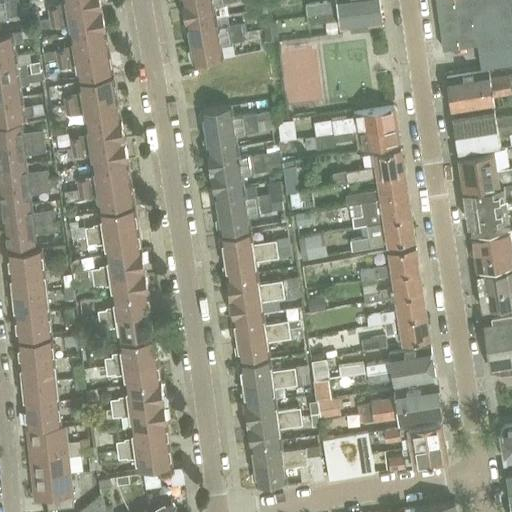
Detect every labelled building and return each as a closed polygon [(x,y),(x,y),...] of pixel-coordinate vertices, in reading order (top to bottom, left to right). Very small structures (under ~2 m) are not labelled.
[(0,0),(0,8),(19,6),(18,0),(0,0)] [(54,7),(47,9),(48,17),(103,7),(101,0),(64,0),(65,2),(54,4),(54,7)] [(187,0),(183,1),(182,1),(186,23),(187,22),(217,16),(215,4),(237,0),(236,0),(187,0)] [(260,0),(261,5),(263,20),(273,19),(270,0),(260,0)] [(307,14),(380,4),(379,0),(336,0),(305,4),(307,14)] [(511,0),(436,0),(442,47),(477,42),(480,66),(511,61),(511,0)] [(30,4),(19,6),(0,8),(0,29),(0,30),(0,27),(0,17),(31,13),(30,4)] [(380,4),(307,14),(308,24),(340,19),(341,27),(383,21),(380,4)] [(260,6),(252,7),(254,22),(262,21),(260,6)] [(39,19),(40,26),(57,23),(58,27),(69,25),(71,35),(106,29),(106,28),(103,7),(48,17),(39,19)] [(218,28),(217,16),(187,22),(187,23),(185,25),(186,32),(189,33),(190,41),(243,33),(242,24),(218,28)] [(277,19),(273,19),(263,20),(263,21),(262,22),(264,39),(279,37),(277,19)] [(109,50),(106,29),(71,35),(72,44),(62,46),(62,50),(55,51),(56,59),(109,50)] [(0,34),(0,55),(15,53),(14,43),(21,42),(20,31),(0,34)] [(193,59),(194,62),(224,57),(222,45),(244,41),(243,33),(190,41),(191,49),(189,51),(190,58),(193,59)] [(43,52),(44,59),(56,57),(54,50),(43,52)] [(113,71),(109,50),(56,59),(57,66),(65,65),(66,68),(76,67),(78,77),(113,71)] [(17,63),(15,53),(0,55),(0,77),(29,73),(27,62),(17,63)] [(31,73),(40,72),(39,61),(30,63),(31,73)] [(446,74),(449,92),(510,82),(508,73),(490,76),(489,67),(446,74)] [(31,73),(29,73),(0,77),(0,99),(22,96),(20,85),(30,83),(29,81),(41,79),(40,72),(31,73)] [(64,105),(117,96),(114,75),(79,81),(81,91),(69,93),(50,96),(52,105),(64,104),(64,105)] [(511,92),(510,82),(449,92),(452,110),(494,103),(493,94),(511,92)] [(23,105),(22,96),(0,99),(0,120),(45,114),(43,102),(23,105)] [(120,117),(117,96),(64,105),(65,111),(72,110),(73,114),(84,112),(86,123),(121,117),(120,117)] [(202,111),(200,114),(201,120),(204,122),(205,130),(258,122),(257,113),(234,117),(232,105),(202,109),(202,111)] [(338,132),(397,123),(395,105),(354,112),(356,121),(333,124),(334,130),(338,129),(338,132)] [(454,131),(511,122),(511,112),(496,116),(494,107),(452,113),(454,131)] [(124,138),(121,117),(86,123),(87,133),(76,135),(77,139),(70,140),(71,147),(124,138)] [(206,138),(204,141),(205,147),(208,148),(208,150),(238,145),(236,134),(260,130),(258,122),(205,130),(206,138)] [(511,132),(511,122),(454,131),(457,149),(499,143),(498,134),(511,132)] [(0,125),(0,145),(42,140),(41,131),(22,133),(21,123),(0,125)] [(397,123),(338,132),(315,136),(317,147),(335,144),(336,142),(359,138),(360,147),(400,140),(397,123)] [(80,156),(91,155),(92,165),(128,159),(124,138),(71,147),(73,153),(79,152),(80,156)] [(0,166),(26,163),(25,153),(43,150),(42,140),(0,145),(0,166)] [(208,150),(207,150),(211,172),(265,163),(263,153),(240,157),(238,145),(208,150)] [(373,175),(377,175),(404,169),(401,147),(374,152),(376,164),(371,165),(346,170),(345,169),(333,171),(335,182),(373,175)] [(458,155),(464,190),(511,181),(511,167),(497,169),(494,149),(458,155)] [(79,189),(130,180),(127,160),(128,160),(128,159),(92,165),(94,175),(84,177),(84,181),(78,182),(79,189)] [(27,173),(26,163),(0,166),(0,186),(47,181),(46,171),(27,173)] [(265,163),(211,172),(213,190),(215,190),(215,192),(245,187),(244,177),(266,173),(265,163)] [(283,165),(287,192),(300,189),(296,163),(283,165)] [(347,203),(380,197),(408,192),(404,169),(377,175),(379,187),(345,193),(347,203)] [(134,201),(130,180),(79,189),(80,196),(87,194),(87,198),(97,197),(99,207),(134,201)] [(48,191),(47,181),(0,186),(0,188),(2,207),(31,203),(30,193),(48,191)] [(511,181),(464,190),(469,224),(509,217),(509,216),(511,213),(511,181)] [(215,192),(212,195),(213,202),(217,204),(218,211),(271,203),(269,195),(247,198),(245,187),(215,192)] [(300,189),(287,192),(290,205),(303,203),(300,189)] [(411,215),(408,192),(380,197),(382,210),(352,215),(354,226),(367,223),(411,215)] [(282,201),(271,203),(272,211),(276,211),(283,210),(282,201)] [(32,213),(31,203),(2,207),(5,227),(52,221),(51,211),(32,213)] [(219,218),(217,221),(218,228),(221,229),(221,231),(251,226),(249,215),(272,211),(271,203),(218,211),(219,218)] [(100,211),(102,223),(72,227),(73,237),(87,235),(138,227),(135,206),(100,211)] [(295,212),(297,225),(312,222),(311,210),(295,212)] [(352,249),(414,238),(411,215),(367,223),(369,234),(351,237),(352,249)] [(52,221),(5,227),(7,247),(36,243),(34,233),(53,231),(52,221)] [(104,241),(106,253),(141,248),(138,227),(87,235),(88,243),(96,242),(104,241)] [(511,227),(470,234),(476,270),(511,263),(511,227)] [(222,238),(220,240),(221,246),(224,247),(225,256),(278,248),(276,240),(253,243),(252,231),(222,235),(222,238)] [(299,235),(303,258),(328,254),(324,231),(299,235)] [(289,238),(278,240),(279,248),(291,246),(289,238)] [(53,245),(54,254),(66,253),(65,243),(53,245)] [(291,246),(279,248),(280,256),(292,255),(291,246)] [(419,268),(416,246),(389,250),(390,262),(372,265),(373,266),(360,268),(361,278),(392,273),(419,268)] [(8,251),(10,272),(44,268),(42,247),(8,251)] [(141,248),(106,253),(108,266),(91,268),(92,277),(145,269),(142,248),(141,248)] [(226,264),(224,266),(225,273),(227,274),(227,275),(227,276),(258,271),(256,260),(279,257),(278,248),(225,256),(226,264)] [(511,267),(476,273),(479,290),(511,285),(511,267)] [(12,293),(46,290),(44,268),(10,272),(12,293)] [(423,291),(419,268),(392,273),(394,285),(390,285),(390,286),(378,288),(378,289),(364,291),(365,301),(392,297),(396,297),(423,291)] [(148,290),(145,269),(92,277),(94,286),(111,284),(112,296),(148,290)] [(258,271),(227,276),(230,296),(283,289),(282,280),(259,283),(258,271)] [(65,286),(73,285),(71,273),(63,274),(65,286)] [(295,278),(283,280),(285,288),(296,287),(295,278)] [(73,285),(65,286),(64,286),(65,299),(75,297),(73,285)] [(511,285),(479,290),(482,308),(511,303),(511,285)] [(296,287),(285,288),(286,297),(298,295),(296,287)] [(283,289),(230,296),(233,317),(264,312),(262,300),(284,297),(283,289)] [(49,311),(46,290),(12,293),(15,314),(49,311)] [(148,293),(148,290),(112,296),(114,308),(97,310),(98,319),(150,311),(148,293)] [(426,314),(423,291),(396,297),(397,308),(381,311),(382,312),(367,314),(368,324),(399,319),(426,314)] [(323,295),(307,298),(310,311),(326,308),(323,295)] [(63,308),(65,320),(75,318),(74,306),(63,308)] [(511,310),(483,315),(486,334),(511,329),(511,310)] [(49,311),(15,314),(17,336),(51,332),(49,311)] [(99,328),(117,326),(119,338),(154,332),(150,311),(98,319),(99,328)] [(234,319),(232,321),(233,327),(236,328),(237,337),(289,329),(288,320),(265,323),(264,312),(233,317),(234,317),(234,319)] [(426,314),(399,319),(401,334),(397,335),(398,342),(429,337),(426,314)] [(289,320),(290,329),(302,327),(301,318),(289,320)] [(303,327),(302,327),(290,329),(291,338),(304,336),(303,327)] [(238,345),(236,347),(237,353),(240,355),(240,357),(270,353),(268,341),(290,338),(289,329),(237,337),(238,345)] [(511,329),(486,334),(489,352),(511,348),(511,329)] [(63,335),(64,345),(78,343),(77,333),(63,335)] [(18,340),(20,361),(53,358),(51,337),(18,340)] [(105,356),(106,365),(157,358),(154,337),(119,341),(120,351),(113,352),(113,355),(105,356)] [(386,337),(362,341),(363,353),(388,349),(386,337)] [(433,362),(431,345),(389,352),(390,361),(372,364),(373,372),(433,362)] [(511,348),(489,352),(491,367),(494,370),(511,367),(511,348)] [(311,359),(315,381),(330,378),(326,357),(311,359)] [(22,383),(55,379),(53,358),(20,361),(22,383)] [(160,378),(157,358),(106,365),(99,366),(100,374),(116,371),(116,373),(123,372),(125,384),(161,379),(160,378)] [(243,374),(244,382),(297,376),(296,367),(271,370),(270,358),(241,362),(241,364),(239,366),(240,373),(243,374)] [(339,365),(340,375),(365,371),(364,361),(339,365)] [(436,379),(433,362),(373,372),(374,381),(393,378),(394,385),(436,379)] [(74,377),(84,376),(82,364),(73,365),(74,377)] [(308,365),(297,367),(298,376),(310,374),(308,365)] [(310,374),(298,376),(299,384),(311,383),(310,374)] [(84,376),(74,377),(75,388),(85,387),(84,376)] [(274,388),(298,385),(297,376),(244,382),(245,391),(243,392),(244,399),(246,400),(246,401),(245,402),(245,403),(276,399),(274,388)] [(333,396),(330,378),(315,381),(318,398),(333,396)] [(58,400),(55,379),(22,383),(24,404),(58,400)] [(111,398),(112,407),(163,400),(161,379),(125,384),(126,394),(119,395),(119,397),(111,398)] [(440,399),(437,382),(395,388),(397,398),(361,403),(362,412),(440,399)] [(74,397),(76,410),(86,409),(84,396),(74,397)] [(333,396),(318,398),(321,418),(341,415),(340,408),(338,409),(335,396),(333,396)] [(276,399),(245,403),(248,423),(301,416),(300,408),(277,411),(276,399)] [(442,417),(440,399),(362,412),(363,419),(373,418),(373,419),(380,418),(381,418),(400,415),(402,423),(442,417)] [(60,422),(58,400),(24,404),(26,425),(60,422)] [(166,421),(163,400),(112,407),(113,415),(122,414),(122,416),(129,415),(131,426),(166,422),(165,421),(166,421)] [(310,403),(311,415),(320,414),(318,402),(310,403)] [(321,426),(320,414),(311,415),(312,424),(313,427),(321,426)] [(302,425),(301,416),(248,423),(251,443),(281,439),(280,428),(302,425)] [(446,440),(443,421),(385,430),(387,441),(402,439),(402,437),(410,435),(411,445),(446,440)] [(166,422),(131,426),(132,436),(125,437),(125,439),(117,440),(118,450),(168,443),(166,422)] [(511,423),(505,425),(501,430),(503,443),(511,442),(511,423)] [(27,428),(28,450),(80,446),(79,440),(68,440),(67,425),(27,428)] [(355,434),(361,474),(374,472),(368,432),(355,434)] [(336,437),(343,477),(361,474),(355,434),(336,437)] [(330,479),(343,477),(336,437),(323,439),(330,479)] [(283,451),(281,439),(251,443),(251,445),(252,445),(250,447),(251,454),(253,455),(254,463),(321,455),(320,446),(283,451)] [(449,459),(446,440),(411,445),(413,454),(389,458),(391,469),(449,459)] [(511,442),(503,443),(506,461),(511,460),(511,442)] [(171,464),(168,443),(118,450),(119,457),(128,456),(128,458),(135,457),(136,469),(171,464)] [(80,446),(28,450),(30,471),(72,468),(71,455),(81,454),(80,446)] [(307,465),(309,482),(325,480),(321,455),(254,463),(255,472),(253,474),(254,480),(257,481),(257,484),(286,480),(285,468),(307,465)] [(74,495),(72,468),(30,471),(31,493),(46,492),(48,508),(73,507),(72,495),(74,495)] [(160,468),(144,471),(147,486),(162,484),(160,468)] [(129,473),(116,475),(117,483),(130,481),(129,473)] [(112,484),(110,477),(99,478),(100,486),(112,484)] [(79,510),(79,511),(99,511),(107,508),(101,492),(79,510)] [(177,511),(171,499),(152,508),(153,511),(177,511)] [(457,511),(455,500),(414,506),(415,511),(457,511)]
